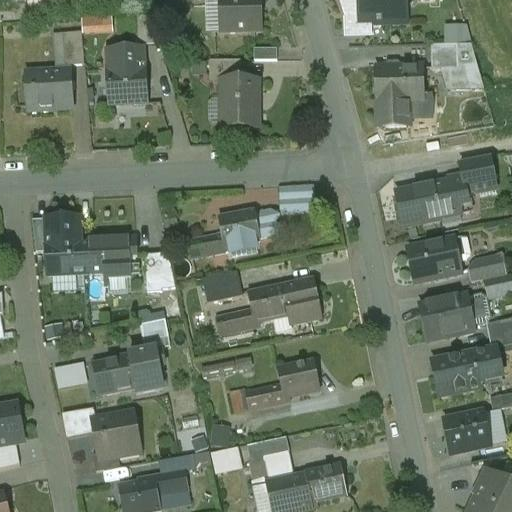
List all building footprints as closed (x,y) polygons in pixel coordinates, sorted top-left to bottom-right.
[(262,0),(219,0),(220,35),(262,34),(262,0)] [(358,0),(359,28),(408,27),(407,0),(358,0)] [(151,18),(137,19),(139,48),(160,47),(151,18)] [(82,36),(66,37),(69,69),(85,67),(82,36)] [(457,48),(458,72),(449,72),(450,94),(472,94),(466,72),(479,72),(472,47),(457,48)] [(457,48),(431,48),(432,73),(449,72),(458,72),(457,48)] [(277,51),(254,52),(254,63),(277,63),(277,51)] [(145,53),(107,55),(108,75),(146,73),(145,53)] [(242,64),(210,64),(210,84),(221,84),(221,83),(241,83),(242,64)] [(400,67),(398,65),(388,66),(388,71),(376,71),(377,127),(383,131),(410,131),(410,122),(410,106),(424,105),(424,99),(424,70),(400,71),(400,67)] [(108,75),(107,75),(109,109),(149,107),(147,73),(146,73),(108,75)] [(72,74),(26,77),(28,114),(74,111),(72,74)] [(241,83),(221,83),(221,84),(221,130),(259,130),(259,83),(241,83)] [(424,99),(424,105),(410,106),(410,122),(433,121),(432,98),(424,99)] [(491,161),(460,167),(464,184),(465,189),(495,184),(491,161)] [(464,184),(436,190),(436,188),(396,196),(403,229),(441,222),(442,221),(440,212),(469,206),(465,189),(464,184)] [(300,190),(282,191),(280,191),(281,216),(283,216),(301,215),(303,215),(303,214),(312,214),(315,214),(315,212),(314,212),(314,203),(314,201),(313,191),(314,191),(313,189),(311,189),(311,190),(302,190),(300,190)] [(469,206),(440,212),(442,221),(441,222),(443,228),(462,224),(460,218),(470,216),(469,206)] [(222,237),(186,244),(190,262),(230,254),(229,249),(260,243),(259,240),(255,217),(254,214),(219,221),(222,237)] [(270,214),(255,217),(259,240),(275,237),(280,230),(274,226),(278,219),(270,214)] [(136,241),(83,244),(82,221),(43,223),(46,280),(104,277),(105,282),(131,281),(130,260),(137,260),(137,258),(136,241)] [(466,241),(454,243),(458,261),(470,259),(466,241)] [(454,243),(408,253),(415,286),(461,276),(458,261),(454,243)] [(168,256),(145,257),(147,295),(162,294),(162,292),(175,290),(168,256)] [(502,258),(475,263),(469,273),(471,286),(485,284),(507,279),(502,258)] [(238,275),(202,282),(208,307),(243,299),(238,275)] [(507,279),(485,284),(489,301),(511,296),(511,285),(511,278),(507,279)] [(197,283),(177,287),(179,297),(199,293),(197,283)] [(252,314),(216,321),(220,338),(260,330),(259,325),(289,319),(291,328),(321,322),(319,312),(313,283),(248,297),(252,314)] [(481,297),(468,300),(474,329),(486,327),(488,327),(491,321),(487,301),(481,297)] [(468,299),(420,309),(427,345),(475,334),(468,300),(468,299)] [(511,321),(488,327),(486,327),(490,343),(511,338),(511,321)] [(165,323),(140,328),(143,344),(169,339),(165,323)] [(0,324),(0,343),(3,343),(3,342),(13,340),(12,336),(2,338),(0,324)] [(511,338),(490,343),(492,353),(493,359),(498,358),(511,354),(511,338)] [(161,352),(114,361),(114,365),(94,369),(100,398),(135,391),(136,398),(163,392),(159,371),(164,370),(161,352)] [(492,353),(475,356),(432,365),(439,400),(482,391),(482,388),(485,387),(484,383),(502,379),(498,358),(493,359),(492,353)] [(229,376),(238,421),(267,415),(267,419),(309,410),(309,407),(336,401),(326,356),(299,361),(298,358),(256,366),(257,370),(229,376)] [(215,359),(192,364),(198,388),(220,383),(215,359)] [(86,364),(56,370),(61,391),(91,385),(86,364)] [(511,397),(490,402),(493,415),(511,410),(511,397)] [(24,445),(18,403),(0,405),(0,448),(16,446),(24,445)] [(483,415),(444,424),(451,459),(490,451),(483,415)] [(130,417),(91,424),(97,458),(98,463),(118,459),(118,455),(136,452),(133,440),(139,439),(137,426),(131,427),(130,417)] [(215,428),(215,448),(232,448),(233,428),(215,428)] [(0,448),(0,472),(21,468),(16,446),(0,448)] [(242,451),(214,454),(217,476),(244,473),(242,451)] [(289,455),(265,460),(270,485),(294,480),(289,455)] [(118,459),(98,463),(97,458),(93,459),(96,475),(121,471),(118,459)] [(341,469),(305,477),(306,478),(312,511),(313,511),(317,509),(316,505),(347,498),(341,469)] [(186,475),(138,483),(139,487),(119,491),(123,511),(160,511),(158,499),(189,493),(186,475)] [(489,476),(486,475),(475,498),(478,499),(471,511),(511,511),(511,485),(490,475),(489,476)] [(270,485),(266,486),(271,511),(313,511),(312,511),(306,478),(294,480),(270,485)] [(0,511),(8,511),(5,498),(0,499),(0,511)]
